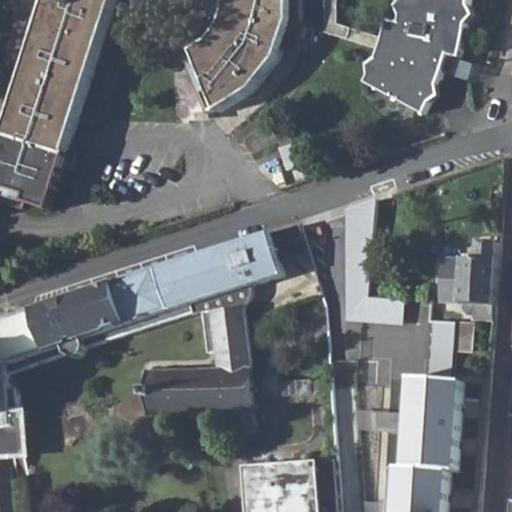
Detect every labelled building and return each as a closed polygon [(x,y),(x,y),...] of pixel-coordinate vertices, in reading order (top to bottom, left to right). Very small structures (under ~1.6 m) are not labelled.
[(50,0),(0,143),(0,189),(28,199),(26,206),(50,214),(59,184),(117,0),(225,0),(226,0),(225,17),(230,19),(226,29),(222,35),(220,39),(214,44),(212,46),(206,51),(199,55),(188,60),(211,116),(256,91),(281,60),(295,20),(295,0),(330,0),(331,34),(386,52),(372,86),(435,114),(447,88),(454,53),(468,55),(473,22),(477,22),(478,1),(473,1),(472,0),(407,0),(409,11),(407,25),(398,23),(391,28),(389,41),(341,25),(340,0),(50,0)] [(226,29),(230,19),(225,17),(223,16),(220,25),(215,32),(210,38),(203,43),(196,48),(178,48),(182,128),(213,122),(211,116),(188,60),(199,55),(206,51),(212,46),(214,44),(220,39),(222,35),(226,29)] [(0,453),(8,453),(8,462),(23,461),(20,423),(16,402),(6,382),(5,371),(191,309),(195,320),(203,319),(207,354),(216,353),(218,370),(146,375),(150,417),(237,414),(239,438),(258,437),(255,411),(246,308),(258,287),(289,277),(282,256),(305,249),(299,228),(275,236),(275,234),(171,268),(38,313),(0,325),(0,453)] [(476,260),(445,257),(441,302),(464,304),(477,305),(476,317),(475,320),(497,321),(502,244),(484,242),(482,255),(476,254),(476,260)] [(477,305),(464,304),(464,310),(470,316),(476,317),(477,305)] [(458,350),(474,351),(476,326),(460,325),(458,350)] [(417,378),(411,468),(456,471),(464,472),(471,382),(417,378)] [(0,462),(8,462),(8,453),(0,453),(0,462)] [(343,511),(340,462),(248,469),(251,511),(343,511)] [(411,468),(403,468),(400,511),(453,511),(456,471),(411,468)]
